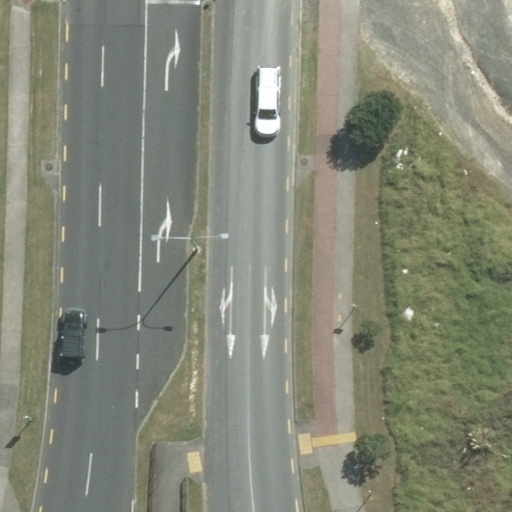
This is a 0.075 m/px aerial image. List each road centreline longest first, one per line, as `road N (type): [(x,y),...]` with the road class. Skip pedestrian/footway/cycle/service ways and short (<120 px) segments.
road 1 (unclassified): [(65,511),(90,0)]
road 2 (unclassified): [(244,0),(257,511)]
road 3 (unknown): [(436,0),(491,126),(511,151)]
